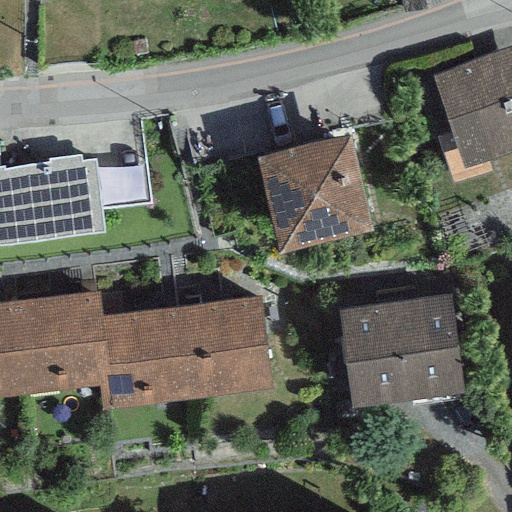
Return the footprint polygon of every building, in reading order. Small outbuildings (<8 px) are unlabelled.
[(399,0),(403,8),(425,0),(399,0)] [(511,41),(433,67),(463,157),(511,141),(511,41)] [(352,123),(257,144),(278,233),(372,212),(352,123)] [(0,158),(0,234),(103,221),(94,155),(80,156),(79,149),(48,153),(48,159),(42,160),(41,157),(4,161),(3,158),(0,158)] [(98,284),(15,294),(26,384),(99,376),(109,374),(101,308),(98,284)] [(450,284),(338,300),(351,392),(463,377),(450,284)] [(260,287),(178,299),(190,389),(273,378),(260,287)] [(15,294),(0,295),(0,387),(26,384),(15,294)] [(178,299),(101,308),(109,374),(99,376),(102,400),(190,389),(178,299)]
